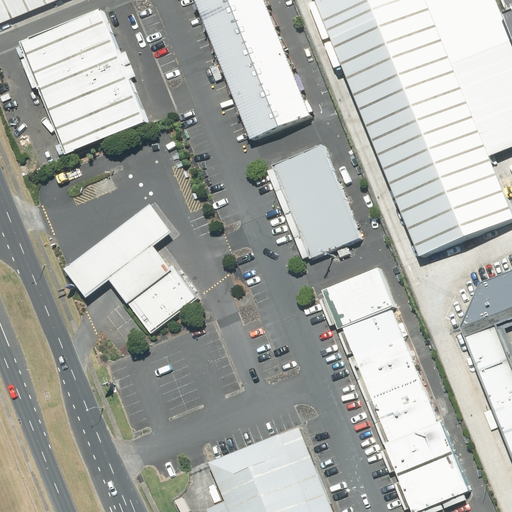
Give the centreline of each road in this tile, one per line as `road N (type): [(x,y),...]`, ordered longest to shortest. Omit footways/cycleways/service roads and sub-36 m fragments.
road 1 (primary): [(0,190),(132,511)]
road 2 (primary): [(72,511),(0,333)]
